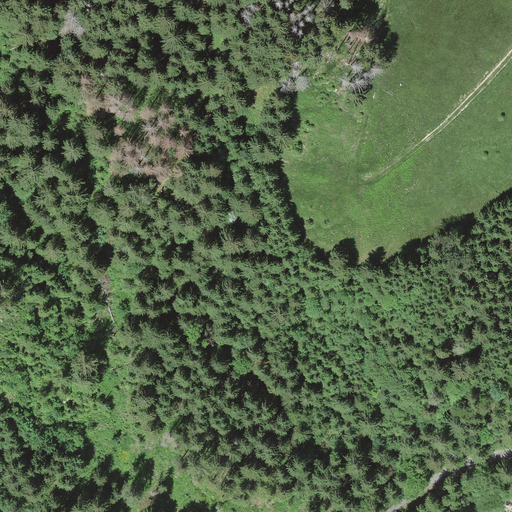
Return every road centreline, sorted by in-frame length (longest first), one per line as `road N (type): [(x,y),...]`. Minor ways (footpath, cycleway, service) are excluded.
road 1 (track): [(389,0),(355,183),(383,173),(441,126),(511,52)]
road 2 (unclassified): [(386,511),(452,467),(511,452)]
